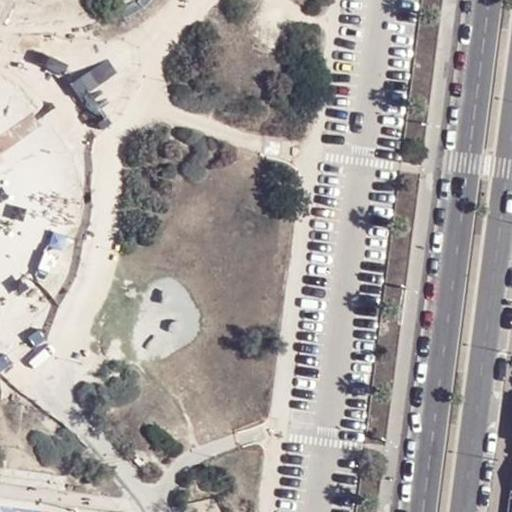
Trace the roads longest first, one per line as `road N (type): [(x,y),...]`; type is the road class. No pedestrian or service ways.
road 1 (tertiary): [(486,0),(422,511)]
road 2 (tertiary): [(464,511),(485,334)]
road 3 (tertiary): [(485,334),(502,194)]
